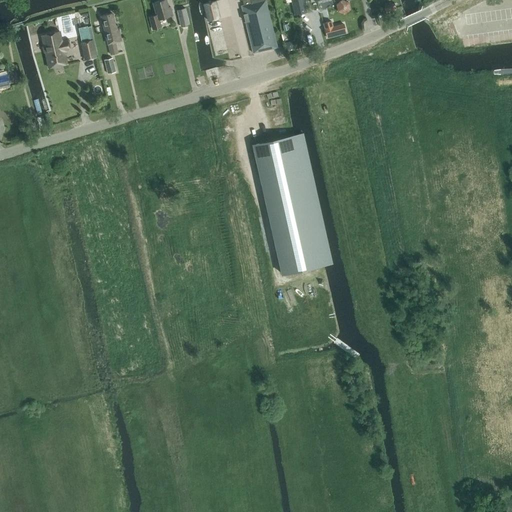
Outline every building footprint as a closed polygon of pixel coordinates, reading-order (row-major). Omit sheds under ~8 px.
[(166,0),(162,0),(153,3),(156,15),(149,17),(153,29),(161,26),(159,19),(173,15),(170,7),(168,7),(166,0)] [(242,0),(244,5),(241,6),(253,53),(277,47),(265,0),(264,0),(242,0)] [(307,12),(304,0),(290,0),(294,15),(307,12)] [(349,2),(344,0),(341,0),(336,4),(337,12),(345,14),(351,9),(349,2)] [(216,1),(204,4),(208,21),(220,18),(216,1)] [(177,10),(181,26),(189,24),(185,8),(177,10)] [(464,10),(444,19),(447,25),(467,16),(464,10)] [(102,15),(102,18),(111,54),(118,53),(116,42),(121,40),(117,24),(115,25),(112,13),(102,15)] [(346,33),(345,30),(343,24),(332,26),(331,21),(323,23),(327,38),(346,33)] [(49,67),(67,63),(64,51),(70,50),(68,40),(62,41),(59,31),(42,35),(44,44),(43,47),(44,52),(45,53),(49,67)] [(92,39),(81,42),(85,59),(96,57),(92,39)] [(107,73),(115,71),(112,57),(104,59),(107,73)] [(8,72),(11,78),(16,76),(13,69),(8,72)] [(7,74),(0,75),(0,86),(9,84),(7,74)] [(221,126),(230,122),(227,114),(217,117),(221,126)] [(331,262),(302,133),(293,135),(253,144),(282,273),(324,263),(325,263),(331,262)]
